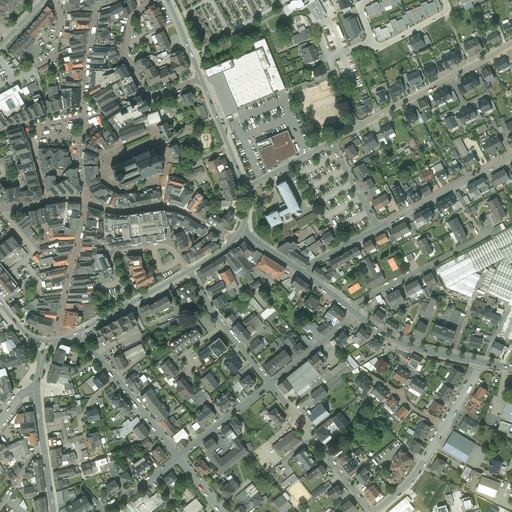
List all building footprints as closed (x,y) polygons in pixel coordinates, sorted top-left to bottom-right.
[(0,0),(0,13),(2,15),(1,15),(1,16),(3,18),(4,18),(5,16),(5,15),(9,11),(11,11),(13,9),(14,9),(15,9),(15,8),(14,8),(17,5),(16,4),(19,0),(0,0)] [(133,0),(127,0),(126,1),(129,6),(131,12),(136,7),(133,0)] [(298,8),(302,5),(299,0),(293,0),(285,5),(289,13),(298,8)] [(314,2),(313,0),(311,0),(302,5),(298,8),(300,10),(307,6),(314,2)] [(313,0),(314,2),(307,6),(315,21),(326,15),(317,0),(313,0)] [(328,0),(326,0),(323,2),(327,10),(333,7),(328,0)] [(426,16),(431,14),(431,13),(438,11),(434,2),(428,4),(427,1),(421,4),(426,16)] [(377,2),(372,4),(372,5),(366,8),(369,17),(376,14),(377,17),(382,15),(377,2)] [(110,6),(102,9),(101,12),(100,12),(99,12),(98,18),(99,18),(109,16),(112,15),(117,13),(120,11),(122,10),(123,10),(123,9),(120,3),(117,4),(110,7),(110,6)] [(154,4),(148,7),(148,8),(137,18),(140,24),(143,22),(161,14),(158,7),(156,8),(154,4)] [(43,13),(42,13),(40,15),(33,23),(32,24),(26,31),(34,38),(48,22),(50,24),(54,20),(51,11),(51,10),(51,9),(47,6),(43,10),(44,11),(43,13)] [(129,6),(123,9),(123,10),(122,10),(124,18),(125,18),(131,12),(129,6)] [(410,25),(416,23),(416,22),(422,19),(419,10),(412,13),(411,10),(405,12),(410,25)] [(80,12),(71,15),(72,16),(73,20),(73,21),(74,21),(76,21),(80,21),(80,16),(81,15),(80,12)] [(161,14),(143,22),(148,31),(153,28),(154,29),(156,28),(166,23),(161,14)] [(109,16),(99,19),(98,18),(97,25),(107,24),(110,23),(110,22),(109,21),(115,19),(114,15),(109,16)] [(351,16),(343,19),(351,40),(360,37),(359,34),(363,33),(357,17),(352,18),(351,16)] [(394,34),(400,32),(399,30),(406,28),(403,19),(396,22),(395,19),(389,21),(394,34)] [(379,42),(384,40),(384,39),(391,36),(387,27),(381,30),(380,27),(374,29),(379,42)] [(305,30),(301,32),(301,33),(304,40),(311,37),(308,29),(305,30)] [(88,30),(73,32),(73,34),(70,34),(69,34),(68,39),(69,39),(78,37),(87,36),(88,30)] [(107,31),(95,32),(93,44),(101,45),(108,45),(108,44),(109,43),(109,30),(107,31)] [(496,31),(492,34),(490,30),(486,33),(488,36),(493,44),(501,39),(496,31)] [(26,31),(23,34),(21,37),(18,40),(19,40),(17,42),(22,51),(24,49),(25,50),(26,50),(27,50),(28,48),(28,47),(31,44),(35,39),(34,38),(26,31)] [(163,31),(155,35),(158,42),(166,38),(163,31)] [(479,31),(474,33),(476,37),(479,42),(482,40),(479,31)] [(299,34),(292,36),(295,44),(304,40),(301,33),(299,34)] [(409,39),(415,51),(425,45),(421,37),(419,33),(409,39)] [(430,43),(426,35),(421,37),(425,45),(430,43)] [(87,36),(78,37),(79,40),(69,42),(70,48),(71,48),(86,44),(87,36)] [(464,44),(467,49),(471,56),(483,49),(479,42),(476,37),(464,44)] [(166,38),(158,42),(161,50),(170,46),(166,38)] [(237,106),(285,88),(265,38),(254,42),(257,50),(203,70),(223,118),(239,111),(237,106)] [(17,42),(17,41),(16,42),(9,50),(8,50),(16,58),(16,57),(22,51),(17,42)] [(86,44),(71,48),(71,50),(72,53),(79,51),(85,50),(86,44)] [(308,47),(302,49),(301,49),(304,56),(317,51),(316,49),(314,49),(312,45),(308,47)] [(108,48),(102,47),(93,46),(91,54),(108,55),(116,53),(115,47),(108,48)] [(162,57),(160,53),(153,57),(151,54),(134,62),(136,67),(137,67),(140,71),(142,70),(149,86),(166,79),(168,83),(177,78),(177,76),(176,74),(180,72),(180,73),(182,72),(185,71),(185,70),(189,68),(184,57),(182,52),(180,53),(178,50),(170,53),(162,57)] [(451,53),(445,55),(444,55),(443,56),(442,57),(442,59),(443,59),(446,67),(447,68),(448,68),(450,67),(450,66),(459,63),(458,62),(461,61),(457,52),(456,50),(456,51),(451,53)] [(317,51),(304,56),(307,63),(308,62),(317,59),(316,54),(318,54),(317,51)] [(108,55),(107,55),(109,61),(111,60),(117,58),(119,58),(117,52),(116,53),(108,55)] [(84,53),(69,56),(70,62),(83,59),(84,53)] [(103,55),(91,55),(90,63),(102,63),(103,59),(103,55)] [(505,58),(499,61),(499,60),(494,63),(499,71),(509,66),(505,58)] [(66,63),(62,64),(64,71),(72,70),(71,67),(83,66),(83,59),(66,63)] [(436,64),(438,67),(440,72),(445,70),(444,68),(446,67),(444,62),(442,63),(442,62),(436,64)] [(432,63),(428,65),(428,67),(424,68),(428,78),(432,76),(436,75),(435,71),(435,70),(435,68),(433,63),(432,63)] [(311,68),(314,76),(325,72),(321,64),(311,68)] [(489,68),(482,71),(486,81),(487,82),(489,81),(490,81),(491,79),(494,77),(489,68)] [(118,73),(116,74),(119,78),(120,81),(117,83),(118,86),(121,84),(130,78),(124,69),(123,70),(118,73)] [(82,70),(72,70),(64,71),(62,72),(62,75),(70,76),(70,77),(73,77),(73,80),(81,80),(82,70)] [(418,71),(412,73),(417,85),(420,83),(423,81),(421,77),(418,70),(418,71)] [(407,75),(406,75),(409,82),(411,86),(414,85),(414,86),(417,85),(412,73),(407,75)] [(474,73),(469,76),(469,75),(467,76),(473,87),(479,84),(476,78),(474,73)] [(99,74),(89,74),(88,82),(99,82),(99,78),(106,77),(105,74),(103,74),(102,74),(99,74)] [(116,74),(109,79),(110,83),(119,78),(116,74)] [(473,87),(467,76),(466,77),(466,78),(461,80),(463,85),(466,91),(473,87)] [(481,76),(476,78),(479,84),(480,86),(485,84),(484,82),(481,76)] [(128,96),(137,92),(130,78),(121,84),(128,96)] [(400,80),(399,80),(396,81),(396,82),(397,85),(395,86),(391,87),(391,89),(394,97),(396,96),(399,95),(399,94),(399,93),(400,93),(405,91),(402,82),(400,80)] [(36,81),(27,86),(29,92),(38,87),(36,81)] [(492,88),(489,81),(487,82),(486,81),(484,82),(485,84),(488,90),(492,88)] [(328,82),(308,90),(307,89),(295,94),(302,111),(314,106),(313,103),(334,94),(329,82),(328,82)] [(385,82),(379,85),(381,90),(384,89),(385,91),(388,90),(385,82)] [(99,83),(88,89),(90,95),(94,93),(101,88),(100,86),(99,83)] [(103,90),(92,96),(96,101),(110,91),(111,92),(117,87),(118,86),(117,83),(115,83),(112,86),(111,85),(103,90)] [(34,102),(29,104),(27,106),(27,108),(19,94),(26,90),(24,87),(20,89),(17,84),(15,86),(14,86),(0,94),(0,110),(0,111),(0,126),(1,128),(7,125),(7,126),(13,122),(14,124),(20,121),(21,122),(26,119),(27,120),(33,117),(33,118),(39,115),(34,102)] [(463,85),(457,87),(462,95),(467,93),(466,91),(463,85)] [(52,86),(48,86),(49,95),(49,99),(45,100),(48,112),(54,110),(53,97),(52,86)] [(61,96),(58,96),(57,86),(56,86),(52,86),(53,97),(54,110),(63,109),(61,96)] [(111,92),(96,102),(100,107),(113,100),(115,98),(113,95),(117,92),(119,90),(117,87),(111,92)] [(80,88),(69,88),(69,92),(70,99),(71,107),(79,107),(80,88)] [(447,88),(444,90),(444,89),(443,90),(442,90),(440,91),(445,101),(449,99),(452,98),(449,93),(447,88)] [(381,90),(376,92),(377,96),(376,96),(378,100),(379,100),(380,103),(389,100),(388,98),(387,95),(385,91),(384,89),(381,90)] [(190,91),(180,95),(184,104),(194,101),(193,98),(194,97),(195,96),(193,91),(190,92),(190,91)] [(440,91),(438,92),(436,93),(436,94),(433,95),(435,100),(438,105),(445,101),(440,91)] [(69,94),(66,95),(65,92),(61,92),(64,109),(71,107),(70,99),(69,94)] [(45,107),(40,95),(32,98),(34,102),(39,115),(44,113),(44,112),(46,111),(45,107)] [(487,98),(478,102),(482,111),(485,110),(486,111),(492,108),(489,101),(487,98)] [(363,100),(362,101),(364,103),(358,106),(358,107),(358,109),(360,112),(359,114),(360,116),(361,117),(363,116),(364,114),(370,112),(368,107),(370,106),(367,99),(363,100)] [(426,99),(418,102),(424,113),(432,109),(429,104),(426,99)] [(438,105),(435,100),(431,102),(434,108),(435,110),(439,108),(438,105)] [(115,102),(101,110),(106,116),(119,108),(115,102)] [(203,105),(197,107),(202,119),(207,117),(203,105)] [(412,106),(403,111),(408,120),(417,115),(412,106)] [(472,106),(469,107),(468,107),(467,108),(466,108),(465,109),(470,119),(477,116),(475,111),(472,106)] [(470,119),(465,109),(463,110),(461,111),(458,113),(460,118),(463,123),(470,119)] [(158,110),(152,112),(152,113),(146,115),(147,119),(149,125),(150,126),(161,122),(161,121),(158,110)] [(452,115),(444,119),(448,126),(448,127),(448,128),(452,129),(452,128),(457,126),(457,125),(453,117),(452,115)] [(142,121),(135,123),(136,126),(142,124),(144,127),(149,126),(149,125),(147,119),(142,121)] [(166,122),(157,126),(159,131),(160,135),(161,134),(163,139),(166,138),(169,137),(172,135),(170,129),(172,128),(171,124),(168,125),(166,122)] [(136,126),(118,133),(121,140),(126,138),(127,139),(129,139),(128,137),(136,134),(137,136),(139,135),(138,134),(145,131),(144,127),(142,124),(136,126)] [(390,124),(381,129),(382,132),(385,137),(394,132),(390,124)] [(485,124),(477,128),(480,133),(488,129),(485,124)] [(114,133),(113,133),(108,126),(99,131),(105,141),(107,146),(111,144),(118,140),(114,133)] [(22,127),(7,132),(9,140),(10,143),(15,142),(26,138),(22,127)] [(105,141),(99,131),(95,134),(91,138),(99,145),(101,143),(102,145),(104,148),(107,146),(105,141)] [(267,169),(295,154),(286,131),(256,143),(267,169)] [(372,134),(363,139),(368,148),(377,143),(372,134)] [(497,135),(482,143),(484,147),(483,147),(486,152),(488,151),(489,154),(494,152),(497,151),(497,150),(502,148),(500,145),(502,144),(499,139),(497,135)] [(385,137),(379,140),(380,142),(383,141),(385,145),(388,143),(385,137)] [(469,155),(460,137),(454,140),(464,158),(469,155)] [(26,138),(15,142),(16,145),(12,146),(13,153),(10,154),(10,156),(14,155),(19,153),(30,151),(28,141),(26,138)] [(91,138),(86,146),(99,153),(103,148),(103,147),(102,147),(101,147),(102,145),(101,143),(99,145),(91,138)] [(359,138),(352,141),(355,147),(361,144),(359,138)] [(178,147),(176,144),(169,148),(174,157),(186,151),(182,145),(178,147)] [(352,145),(344,149),(349,159),(358,154),(352,145)] [(147,150),(134,156),(133,155),(132,155),(132,156),(132,158),(128,159),(128,158),(127,159),(127,160),(123,161),(123,160),(122,161),(122,162),(118,164),(118,162),(117,163),(117,164),(112,166),(111,165),(110,166),(120,188),(121,187),(120,186),(126,184),(126,185),(127,184),(127,183),(131,182),(131,183),(132,182),(132,181),(136,179),(136,181),(137,180),(137,179),(141,177),(141,179),(142,178),(142,179),(143,179),(142,177),(146,176),(147,177),(148,176),(147,175),(152,173),(152,175),(153,174),(153,173),(157,171),(157,173),(158,172),(158,173),(160,174),(162,173),(163,171),(163,170),(163,168),(162,168),(161,164),(162,163),(161,162),(162,159),(163,159),(163,158),(162,158),(161,156),(162,154),(161,153),(160,155),(157,153),(157,152),(155,152),(154,149),(154,148),(154,147),(153,148),(149,150),(148,148),(147,149),(147,150)] [(50,148),(39,148),(38,148),(39,158),(41,159),(41,165),(43,165),(43,169),(42,170),(42,172),(43,173),(45,173),(47,172),(48,172),(49,172),(50,148)] [(59,149),(50,148),(49,172),(50,171),(52,170),(54,170),(56,168),(58,168),(59,149)] [(66,149),(59,149),(58,168),(62,169),(65,166),(65,165),(69,165),(71,164),(71,161),(70,160),(70,157),(69,156),(68,156),(68,151),(66,151),(66,149)] [(31,151),(19,154),(21,162),(19,162),(17,162),(17,164),(22,163),(22,164),(33,161),(31,151)] [(97,155),(84,152),(83,160),(97,161),(99,155),(98,154),(97,155)] [(464,158),(463,159),(467,167),(477,161),(473,153),(469,155),(464,158)] [(10,156),(3,158),(4,161),(5,164),(6,164),(6,166),(7,166),(7,168),(11,167),(11,165),(13,165),(10,156)] [(224,158),(218,161),(217,158),(208,162),(213,174),(217,172),(228,168),(224,158)] [(22,164),(17,165),(19,174),(35,169),(33,161),(22,164)] [(358,166),(354,168),(359,177),(368,172),(363,164),(363,163),(358,166)] [(454,165),(450,167),(453,173),(454,174),(461,170),(458,163),(454,165)] [(97,165),(83,166),(85,177),(98,175),(97,165)] [(441,165),(434,168),(437,173),(435,174),(440,182),(448,177),(444,169),(441,165)] [(75,168),(69,168),(65,171),(65,175),(65,176),(67,178),(69,179),(72,179),(72,177),(77,177),(77,171),(78,170),(78,169),(77,167),(75,167),(75,168)] [(228,168),(217,172),(220,179),(219,180),(222,187),(234,182),(232,176),(233,175),(230,167),(228,168)] [(35,169),(19,174),(17,174),(21,185),(11,188),(13,201),(22,200),(26,200),(26,201),(43,198),(39,184),(35,169)] [(504,169),(498,173),(503,182),(509,178),(506,172),(504,169)] [(430,170),(423,174),(426,181),(434,176),(433,175),(430,170)] [(503,182),(498,173),(491,176),(494,181),(496,185),(497,185),(503,182)] [(54,175),(48,175),(45,177),(45,182),(46,182),(46,186),(46,187),(47,187),(47,190),(52,196),(57,192),(58,192),(53,187),(57,183),(57,181),(55,181),(55,177),(54,175)] [(85,177),(88,186),(99,181),(98,175),(85,177)] [(172,176),(171,176),(168,176),(167,183),(182,187),(186,181),(180,178),(175,177),(172,176)] [(77,177),(72,177),(72,179),(69,179),(67,178),(64,180),(73,189),(72,189),(74,191),(75,193),(79,189),(79,185),(78,184),(78,177),(77,177)] [(370,178),(362,183),(367,191),(374,187),(370,178)] [(489,189),(483,178),(475,182),(480,191),(481,193),(489,189)] [(276,210),(265,216),(271,227),(281,222),(283,221),(280,216),(288,211),(289,211),(291,213),(294,211),(296,214),(298,213),(296,210),(300,208),(299,206),(301,205),(299,201),(297,202),(285,180),(285,179),(276,184),(288,207),(278,212),(276,210)] [(61,181),(57,181),(57,183),(53,187),(58,192),(57,192),(60,196),(65,191),(69,195),(74,191),(72,189),(73,189),(64,180),(63,180),(61,181)] [(234,182),(222,187),(223,189),(221,190),(225,199),(226,200),(231,200),(236,199),(236,198),(235,195),(238,194),(235,189),(236,187),(236,186),(234,182)] [(475,182),(467,186),(471,193),(473,191),(475,194),(480,191),(475,182)] [(11,187),(5,189),(1,183),(0,184),(0,200),(1,201),(1,202),(6,201),(12,200),(12,201),(13,201),(11,188),(11,187)] [(182,187),(167,183),(165,194),(171,196),(172,193),(174,189),(180,191),(182,187)] [(107,188),(101,184),(89,189),(94,199),(103,195),(107,193),(109,195),(112,191),(107,188)] [(428,185),(421,189),(425,196),(432,192),(431,190),(429,185),(428,185)] [(392,189),(400,203),(406,200),(402,192),(399,186),(392,189)] [(193,192),(183,187),(178,195),(173,204),(176,205),(181,207),(181,206),(184,208),(187,202),(189,199),(190,197),(193,192)] [(155,188),(150,189),(151,203),(158,201),(159,201),(160,201),(160,200),(160,199),(159,191),(156,192),(155,188)] [(143,193),(140,194),(141,195),(136,196),(135,196),(137,206),(151,203),(150,189),(143,191),(143,193)] [(107,193),(103,195),(104,196),(104,197),(102,196),(101,197),(100,196),(94,199),(96,200),(107,205),(113,192),(112,191),(109,195),(107,193)] [(467,204),(459,191),(455,193),(460,200),(463,206),(467,204)] [(118,194),(113,192),(107,205),(113,207),(117,207),(117,200),(116,199),(118,194)] [(192,199),(192,200),(187,208),(193,211),(204,200),(202,197),(203,196),(197,192),(193,198),(192,199)] [(416,193),(411,196),(414,202),(422,198),(418,192),(416,193)] [(178,195),(172,193),(171,196),(172,196),(168,202),(173,204),(178,195)] [(386,194),(379,198),(384,206),(390,202),(386,194)] [(451,195),(442,200),(446,207),(450,213),(454,211),(450,205),(455,203),(451,195)] [(497,197),(488,202),(492,211),(501,206),(497,197)] [(379,198),(372,201),(377,209),(384,206),(379,198)] [(204,200),(193,211),(199,216),(211,205),(206,199),(204,200)] [(442,200),(436,203),(440,211),(446,207),(442,200)] [(454,211),(463,206),(460,200),(455,203),(450,205),(454,211)] [(64,212),(59,213),(60,220),(61,226),(65,226),(67,226),(67,221),(67,218),(68,217),(68,212),(67,209),(67,202),(64,202),(64,212)] [(57,203),(46,205),(46,206),(47,210),(48,209),(49,214),(49,216),(50,216),(59,215),(58,213),(57,203)] [(46,206),(38,208),(38,209),(36,210),(39,223),(48,222),(48,221),(48,217),(49,216),(49,214),(48,209),(47,210),(46,206)] [(506,215),(501,206),(492,211),(497,220),(506,215)] [(102,211),(88,207),(86,217),(95,220),(96,216),(101,218),(102,211)] [(429,207),(421,211),(427,221),(430,220),(429,217),(434,214),(429,207)] [(36,210),(28,211),(28,212),(26,213),(24,212),(18,217),(19,219),(18,219),(18,221),(20,223),(19,224),(21,227),(26,223),(27,225),(29,227),(31,225),(39,223),(36,210)] [(147,213),(141,213),(142,215),(139,215),(139,214),(133,215),(133,214),(128,215),(128,216),(127,216),(130,243),(132,243),(132,244),(137,243),(137,242),(142,241),(142,242),(146,242),(146,241),(150,240),(150,241),(156,240),(156,239),(164,238),(162,227),(165,226),(169,226),(168,224),(165,212),(164,212),(164,211),(163,211),(160,212),(160,211),(147,213)] [(176,212),(172,212),(164,211),(164,212),(165,212),(168,224),(171,223),(174,224),(174,225),(179,227),(180,225),(181,223),(185,216),(177,213),(176,213),(176,212)] [(288,211),(280,216),(283,221),(281,222),(282,224),(278,226),(284,237),(290,234),(287,230),(297,225),(295,222),(294,218),(292,219),(288,211)] [(427,221),(421,211),(414,215),(416,220),(418,223),(422,220),(424,224),(427,222),(427,221)] [(315,212),(304,217),(308,223),(318,218),(316,214),(315,212)] [(112,215),(104,213),(105,225),(106,225),(106,230),(105,230),(105,233),(108,248),(118,247),(131,244),(130,243),(127,216),(127,215),(118,215),(112,215)] [(216,216),(212,213),(207,220),(217,226),(220,222),(221,219),(219,217),(220,215),(217,214),(216,216)] [(232,216),(227,213),(226,215),(224,213),(221,219),(220,222),(224,224),(224,223),(229,225),(232,220),(231,219),(232,216)] [(191,220),(186,216),(185,216),(181,223),(180,225),(181,224),(187,227),(191,220)] [(435,217),(430,220),(427,221),(427,222),(429,224),(440,219),(438,216),(435,217)] [(71,217),(70,217),(70,227),(67,227),(67,226),(65,226),(65,233),(76,233),(77,227),(79,217),(71,217)] [(95,220),(86,217),(86,218),(86,219),(85,225),(85,226),(96,229),(96,226),(96,221),(95,220)] [(304,217),(295,222),(297,225),(299,229),(308,224),(308,223),(304,217)] [(462,227),(457,217),(448,222),(451,228),(453,232),(462,227)] [(60,220),(48,221),(48,222),(49,228),(51,228),(54,227),(61,226),(60,220)] [(199,225),(191,220),(187,227),(187,228),(187,229),(194,233),(195,231),(199,225)] [(406,222),(398,226),(403,234),(410,230),(406,222)] [(204,227),(199,224),(195,231),(199,235),(201,233),(203,231),(202,231),(204,227)] [(403,234),(398,226),(391,230),(393,234),(396,238),(403,234)] [(511,226),(493,237),(494,238),(500,249),(511,242),(511,226)] [(462,227),(453,232),(455,235),(452,237),(455,243),(458,241),(467,237),(462,227)] [(329,231),(326,233),(323,228),(319,230),(322,237),(323,238),(322,239),(322,240),(323,239),(325,243),(333,238),(329,231)] [(183,231),(174,235),(175,237),(174,237),(173,238),(177,247),(178,247),(179,246),(180,248),(180,249),(188,245),(187,241),(186,241),(185,237),(185,236),(183,232),(183,231)] [(218,237),(211,231),(207,236),(212,240),(214,242),(218,237)] [(385,233),(377,237),(381,244),(389,239),(385,233)] [(425,237),(417,241),(421,248),(429,244),(427,241),(431,239),(428,234),(425,236),(425,237)] [(11,235),(0,244),(0,261),(1,261),(2,262),(16,251),(17,251),(21,247),(22,247),(11,235)] [(312,236),(306,240),(310,245),(316,241),(313,237),(312,236)] [(494,238),(437,268),(447,288),(471,297),(478,280),(479,280),(480,276),(481,277),(481,275),(476,273),(475,273),(504,258),(500,249),(494,238)] [(310,245),(307,247),(310,250),(311,252),(317,248),(322,245),(318,239),(316,241),(310,245)] [(371,239),(363,244),(367,252),(375,247),(373,243),(371,239)] [(202,240),(197,244),(199,249),(206,244),(202,240)] [(214,242),(212,240),(208,243),(206,244),(211,250),(218,246),(214,242)] [(289,240),(278,246),(277,249),(287,256),(291,249),(293,250),(297,244),(292,241),(291,242),(289,240)] [(58,242),(47,245),(48,250),(52,249),(59,246),(73,245),(74,241),(58,242)] [(244,241),(236,247),(241,252),(246,258),(250,255),(254,252),(244,241)] [(504,258),(476,273),(481,275),(481,277),(484,278),(481,285),(511,299),(510,302),(511,303),(511,265),(509,264),(511,262),(511,242),(500,249),(504,258)] [(206,244),(199,249),(202,256),(211,250),(206,244)] [(429,244),(421,248),(425,256),(433,252),(429,244)] [(43,252),(39,256),(41,259),(42,259),(52,257),(71,253),(73,245),(59,246),(52,249),(48,250),(44,252),(43,252)] [(322,245),(317,248),(320,254),(325,251),(322,245)] [(199,258),(196,251),(193,246),(191,248),(192,251),(194,252),(192,253),(194,257),(196,260),(199,258)] [(357,246),(348,251),(352,258),(361,253),(359,251),(357,246)] [(25,252),(21,247),(17,251),(21,256),(25,252)] [(236,247),(234,249),(233,248),(229,251),(233,257),(237,254),(238,254),(241,252),(236,247)] [(299,253),(298,254),(294,260),(302,266),(309,261),(304,258),(308,254),(307,253),(310,250),(307,247),(299,253)] [(91,253),(85,252),(85,249),(80,250),(79,259),(91,259),(91,253)] [(293,250),(291,249),(287,256),(294,260),(298,254),(293,250)] [(191,251),(182,256),(185,261),(188,260),(194,257),(192,253),(191,251)] [(229,251),(223,255),(226,259),(234,270),(240,266),(237,262),(233,257),(229,251)] [(258,251),(256,251),(255,251),(254,252),(250,255),(251,257),(252,259),(253,262),(257,264),(263,255),(259,252),(258,251)] [(348,251),(341,255),(344,262),(352,258),(348,251)] [(241,252),(238,254),(237,254),(233,257),(237,262),(240,266),(242,269),(246,273),(250,269),(247,265),(250,262),(249,261),(246,258),(241,252)] [(42,259),(41,259),(41,262),(42,264),(47,262),(47,263),(49,263),(53,262),(53,265),(69,264),(71,253),(52,257),(42,259)] [(101,269),(101,271),(107,271),(112,271),(112,270),(111,268),(105,255),(96,259),(101,269)] [(141,256),(137,256),(136,256),(133,256),(132,255),(127,256),(127,257),(127,260),(129,260),(130,266),(128,266),(129,269),(129,270),(132,269),(133,276),(131,276),(131,277),(133,280),(134,279),(136,282),(136,283),(134,284),(134,285),(135,287),(138,286),(140,289),(153,281),(154,280),(151,271),(145,274),(144,271),(145,271),(142,266),(141,262),(141,256)] [(223,255),(213,262),(217,270),(224,265),(222,262),(226,259),(223,255)] [(286,269),(263,255),(257,264),(256,266),(278,280),(286,269)] [(341,255),(329,261),(332,267),(333,269),(339,266),(339,265),(344,262),(341,255)] [(377,273),(368,257),(367,257),(364,259),(361,261),(367,273),(369,273),(371,276),(363,280),(368,288),(385,279),(380,271),(377,273)] [(93,270),(101,269),(96,259),(91,259),(92,262),(93,267),(93,270)] [(19,286),(0,262),(0,286),(7,295),(15,288),(18,291),(21,289),(18,286),(19,286)] [(89,262),(77,262),(74,274),(93,273),(93,272),(98,272),(101,271),(101,269),(93,270),(93,267),(92,262),(89,262)] [(213,262),(196,273),(201,282),(211,277),(212,278),(213,277),(219,274),(217,270),(213,262)] [(332,267),(326,270),(324,266),(319,269),(324,272),(325,271),(326,274),(330,272),(332,276),(336,274),(333,269),(332,267)] [(65,267),(38,274),(39,277),(40,280),(44,279),(65,274),(67,268),(66,268),(65,267)] [(319,269),(315,267),(311,272),(320,278),(322,274),(324,272),(319,269)] [(219,274),(222,280),(225,285),(234,280),(229,269),(219,274)] [(101,271),(98,272),(98,276),(99,279),(109,277),(109,276),(107,271),(101,271)] [(253,280),(248,272),(244,275),(248,282),(253,280)] [(330,272),(326,274),(324,275),(322,274),(320,278),(324,281),(327,283),(332,276),(330,272)] [(432,272),(423,277),(428,286),(429,287),(438,283),(432,272)] [(65,274),(44,279),(41,280),(43,290),(62,287),(65,274)] [(219,274),(213,277),(217,283),(222,280),(219,274)] [(249,285),(245,278),(243,275),(240,276),(240,277),(242,280),(240,281),(248,295),(254,293),(252,290),(250,285),(249,285)] [(305,282),(296,276),(291,284),(295,287),(293,290),(297,292),(305,282)] [(479,280),(476,286),(480,288),(481,285),(484,278),(481,277),(480,276),(479,280)] [(94,280),(72,282),(70,288),(71,288),(86,287),(92,286),(95,285),(94,280)] [(217,283),(205,289),(210,297),(226,287),(224,285),(225,285),(222,280),(217,283)] [(225,285),(224,285),(226,287),(228,291),(233,289),(238,286),(234,280),(225,285)] [(250,285),(252,290),(261,285),(258,280),(255,282),(250,285)] [(418,280),(411,283),(415,292),(422,288),(418,280)] [(297,292),(295,296),(298,298),(303,291),(304,292),(309,286),(305,282),(297,292)] [(411,283),(405,287),(409,295),(415,292),(411,283)] [(188,288),(185,284),(177,290),(179,294),(181,297),(180,298),(183,302),(184,301),(186,300),(188,303),(192,300),(190,297),(193,296),(190,292),(191,291),(191,290),(190,289),(190,288),(189,288),(188,288)] [(511,299),(481,285),(480,288),(480,289),(510,302),(511,299)] [(287,292),(281,286),(277,290),(283,297),(287,292)] [(43,290),(42,291),(42,295),(59,294),(61,294),(62,287),(43,290)] [(233,289),(228,291),(230,297),(236,294),(233,289)] [(399,289),(386,296),(392,307),(405,300),(399,289)] [(293,290),(290,295),(287,297),(291,301),(291,300),(295,296),(297,292),(293,290)] [(94,293),(87,294),(88,297),(89,303),(97,303),(94,293)] [(305,301),(303,303),(303,304),(308,307),(308,306),(313,309),(319,301),(310,294),(305,301)] [(166,295),(162,298),(158,300),(153,302),(154,302),(149,305),(148,303),(143,306),(143,305),(139,307),(144,317),(150,313),(152,312),(153,314),(157,312),(162,309),(163,309),(164,308),(165,308),(171,305),(166,295)] [(219,295),(211,300),(216,308),(225,304),(219,295)] [(264,311),(251,295),(247,299),(259,314),(264,311)] [(37,298),(31,302),(34,307),(39,303),(44,303),(44,302),(59,301),(60,296),(59,296),(44,298),(40,299),(39,298),(37,298)] [(495,300),(489,298),(486,304),(484,310),(491,312),(494,303),(496,304),(496,302),(495,302),(495,300)] [(302,299),(296,306),(300,309),(303,304),(303,303),(305,301),(302,299)] [(486,304),(475,300),(473,306),(484,310),(486,304)] [(34,307),(31,302),(29,303),(25,306),(23,307),(25,311),(31,310),(33,313),(32,313),(32,314),(36,310),(37,310),(36,307),(34,307)] [(44,303),(39,303),(34,307),(36,307),(43,307),(43,308),(45,308),(45,311),(57,312),(59,302),(44,303)] [(429,304),(423,302),(420,310),(426,312),(429,304)] [(16,303),(9,307),(14,313),(20,309),(16,303)] [(73,303),(66,303),(65,310),(72,312),(73,303)] [(236,309),(224,318),(229,324),(242,313),(245,311),(242,307),(240,304),(236,308),(236,309)] [(341,311),(333,304),(324,316),(325,317),(331,322),(333,319),(335,317),(336,317),(341,311)] [(511,338),(511,305),(497,339),(509,345),(511,338)] [(381,306),(373,317),(380,322),(386,319),(391,317),(390,314),(389,313),(388,312),(386,310),(381,306)] [(484,310),(473,306),(470,314),(481,318),(482,316),(484,310)] [(453,310),(448,307),(443,319),(449,321),(453,310)] [(267,309),(260,314),(264,320),(271,314),(267,309)] [(37,310),(36,310),(32,314),(32,313),(26,320),(30,323),(36,326),(38,320),(39,316),(38,315),(40,311),(37,310)] [(65,310),(62,325),(74,327),(75,323),(76,324),(77,322),(75,321),(76,315),(77,313),(72,312),(65,310)] [(494,311),(493,313),(491,312),(484,310),(482,316),(491,320),(490,321),(497,324),(501,314),(494,311)] [(341,311),(336,317),(335,317),(333,319),(338,323),(340,321),(345,314),(341,311)] [(121,316),(112,321),(112,322),(95,331),(98,336),(97,336),(99,340),(97,341),(99,345),(102,343),(101,342),(136,324),(137,323),(131,312),(122,317),(121,316)] [(207,312),(201,315),(208,323),(212,320),(207,312)] [(254,313),(248,318),(251,323),(253,321),(257,318),(258,317),(254,313)] [(459,315),(456,324),(462,326),(465,317),(459,315)] [(44,317),(41,316),(39,316),(38,320),(36,326),(35,327),(50,331),(53,319),(44,317)] [(183,316),(158,327),(160,333),(186,322),(183,316)] [(411,324),(408,323),(410,318),(406,317),(405,322),(404,322),(403,325),(401,330),(408,333),(411,324)] [(195,318),(189,320),(194,326),(198,322),(195,318)] [(262,323),(257,318),(253,321),(258,327),(262,323)] [(319,327),(316,329),(323,335),(333,327),(329,324),(323,319),(322,318),(320,320),(324,323),(319,327)] [(338,323),(333,319),(331,322),(329,324),(333,327),(338,323)] [(398,325),(388,319),(387,320),(384,325),(388,328),(396,332),(398,329),(401,324),(399,323),(398,325)] [(238,321),(231,327),(237,334),(247,326),(243,321),(240,324),(238,321)] [(311,325),(307,322),(304,325),(313,333),(316,329),(319,327),(314,322),(311,325)] [(422,322),(420,322),(419,322),(414,335),(415,337),(416,337),(418,337),(422,339),(427,325),(423,324),(422,322)] [(206,332),(199,323),(194,327),(195,327),(202,336),(206,332)] [(444,327),(435,323),(430,337),(451,344),(456,331),(448,328),(447,328),(444,327)] [(125,348),(144,340),(141,334),(136,324),(101,342),(102,343),(106,352),(108,351),(110,355),(125,348)] [(247,326),(237,334),(243,342),(250,336),(249,334),(251,332),(247,326)] [(268,326),(264,329),(268,334),(272,330),(268,326)] [(187,334),(192,341),(193,343),(196,340),(195,339),(197,338),(198,339),(202,336),(195,327),(187,334)] [(362,328),(356,334),(359,336),(357,338),(355,336),(350,342),(352,343),(354,341),(357,343),(366,331),(362,328)] [(316,329),(313,333),(312,334),(318,339),(323,335),(316,329)] [(340,335),(344,340),(350,336),(346,331),(340,335)] [(366,331),(357,343),(360,346),(364,340),(366,341),(371,335),(366,331)] [(186,332),(169,345),(175,354),(180,350),(179,349),(181,347),(182,348),(185,346),(184,345),(187,343),(188,344),(192,341),(187,334),(186,332)] [(291,332),(283,338),(286,342),(287,341),(292,348),(296,345),(291,338),(294,335),(292,333),(293,333),(292,332),(291,332)] [(13,333),(4,336),(0,336),(0,337),(3,348),(0,348),(0,352),(2,359),(0,359),(0,368),(5,367),(21,363),(21,365),(25,364),(24,362),(28,361),(23,345),(22,345),(13,333)] [(304,335),(300,339),(305,346),(310,342),(304,335)] [(482,339),(471,337),(469,345),(480,348),(482,339)] [(209,346),(198,354),(202,359),(213,350),(217,356),(227,348),(219,338),(209,345),(209,346)] [(258,338),(252,342),(252,343),(250,345),(255,352),(264,345),(258,338)] [(383,344),(376,339),(371,346),(370,347),(372,348),(372,347),(378,351),(383,344)] [(274,341),(269,345),(273,350),(278,346),(274,341)] [(491,351),(500,355),(502,350),(504,346),(495,342),(491,351)] [(305,350),(300,343),(298,344),(297,344),(296,345),(292,348),(298,355),(305,350)] [(332,343),(328,346),(336,356),(340,352),(332,343)] [(61,345),(60,345),(59,349),(57,348),(53,361),(62,363),(63,359),(65,360),(67,355),(65,355),(66,351),(68,352),(70,347),(62,344),(61,344),(61,345)] [(141,344),(122,353),(126,361),(128,359),(145,351),(141,344)] [(284,350),(264,365),(271,374),(291,358),(284,350)] [(326,359),(320,350),(316,353),(323,362),(326,359)] [(231,351),(224,356),(227,360),(228,360),(228,361),(234,357),(235,357),(236,356),(231,351)] [(122,353),(113,358),(119,369),(128,365),(129,364),(130,363),(128,359),(126,361),(122,353)] [(316,353),(308,360),(315,369),(315,368),(319,365),(323,362),(316,353)] [(422,359),(413,354),(408,364),(416,370),(416,369),(418,370),(420,365),(419,365),(422,359)] [(349,355),(344,358),(354,369),(358,367),(359,366),(349,355)] [(228,361),(225,364),(228,368),(230,368),(230,370),(232,372),(236,369),(238,369),(239,368),(239,367),(241,365),(235,357),(234,357),(228,361)] [(388,363),(382,358),(380,361),(379,360),(375,366),(372,364),(368,368),(372,371),(374,368),(376,370),(377,368),(382,372),(388,363)] [(164,364),(160,367),(164,372),(173,366),(168,360),(164,364)] [(308,360),(289,375),(297,384),(292,388),(295,392),(299,389),(303,386),(307,390),(321,379),(322,378),(323,378),(315,368),(315,369),(308,360)] [(62,363),(53,361),(50,370),(59,373),(60,374),(67,375),(67,373),(70,372),(74,369),(75,368),(62,363)] [(138,363),(133,368),(136,371),(142,367),(138,363)] [(338,374),(330,380),(319,365),(315,368),(323,378),(322,378),(332,391),(344,381),(341,377),(338,374)] [(164,372),(163,374),(168,380),(172,377),(178,372),(173,366),(164,372)] [(0,383),(1,383),(9,381),(5,367),(0,368),(0,383)] [(347,367),(338,374),(341,377),(351,372),(347,367)] [(405,371),(399,367),(396,373),(394,377),(399,380),(405,371)] [(463,373),(454,368),(450,373),(460,379),(463,373)] [(59,373),(50,370),(47,380),(46,382),(50,383),(51,381),(56,382),(59,373)] [(410,374),(405,371),(399,380),(405,383),(408,378),(410,374)] [(202,377),(200,379),(203,383),(212,376),(209,372),(202,377)] [(95,384),(99,389),(109,381),(103,373),(95,378),(92,381),(95,384)] [(132,375),(131,375),(125,379),(130,385),(136,380),(139,378),(135,373),(132,375)] [(460,379),(450,373),(447,379),(452,382),(457,384),(460,379)] [(242,379),(238,374),(233,377),(237,382),(239,381),(239,382),(242,379)] [(363,374),(355,382),(360,386),(367,378),(363,374)] [(242,379),(239,382),(239,381),(237,382),(234,385),(239,391),(244,387),(246,390),(254,383),(254,382),(255,381),(253,378),(251,379),(248,375),(242,379)] [(289,375),(277,385),(284,394),(284,393),(286,395),(290,392),(288,390),(292,387),(292,388),(297,384),(289,375)] [(92,381),(95,378),(93,376),(86,381),(91,387),(95,384),(92,381)] [(174,380),(172,381),(174,384),(176,382),(181,379),(179,376),(174,380)] [(212,376),(203,383),(207,388),(216,381),(212,376)] [(181,379),(176,382),(179,386),(176,388),(179,392),(188,384),(182,377),(181,379)] [(233,377),(228,381),(232,386),(234,385),(237,382),(233,377)] [(421,380),(416,377),(414,380),(410,387),(415,390),(421,380)] [(367,378),(360,386),(365,390),(365,391),(368,387),(372,382),(367,378)] [(140,385),(134,390),(137,393),(143,388),(141,387),(145,384),(146,386),(150,383),(147,379),(144,382),(140,385)] [(136,380),(130,385),(134,390),(140,385),(138,382),(136,380)] [(421,380),(415,390),(421,393),(426,385),(427,384),(421,380)] [(9,381),(1,383),(2,386),(0,386),(0,389),(1,392),(0,392),(0,396),(0,397),(0,398),(4,402),(12,392),(9,381)] [(216,381),(207,388),(210,392),(219,385),(216,381)] [(188,384),(179,392),(181,395),(185,393),(187,396),(192,393),(194,391),(188,384)] [(375,389),(372,392),(376,396),(384,388),(379,384),(375,389)] [(449,387),(444,384),(441,389),(450,395),(453,390),(449,387)] [(321,386),(310,395),(312,397),(313,398),(315,401),(319,398),(319,399),(327,393),(321,386)] [(368,387),(365,391),(365,390),(362,393),(364,396),(368,391),(370,389),(368,387)] [(480,387),(476,394),(475,394),(472,399),(472,400),(479,404),(483,398),(481,398),(486,390),(480,387)] [(150,388),(144,393),(144,394),(140,397),(143,401),(143,400),(145,403),(154,396),(155,395),(150,388)] [(384,388),(376,396),(381,401),(384,397),(389,393),(384,388)] [(450,395),(441,389),(437,395),(441,397),(447,401),(450,395)] [(200,390),(194,395),(191,398),(195,403),(204,395),(203,394),(200,390)] [(228,391),(214,402),(217,406),(219,409),(220,409),(222,412),(225,410),(232,404),(232,403),(235,401),(233,398),(230,395),(228,391)] [(114,397),(111,399),(117,407),(125,401),(119,393),(114,397)] [(192,393),(187,396),(185,398),(187,401),(191,398),(194,395),(192,393)] [(154,396),(145,403),(148,406),(147,407),(156,418),(157,417),(160,421),(165,417),(169,414),(164,408),(165,407),(162,403),(161,404),(154,396)] [(393,397),(391,399),(390,399),(388,401),(389,401),(386,404),(392,409),(396,405),(399,402),(393,397)] [(438,403),(434,400),(431,406),(440,411),(444,406),(438,403)] [(479,404),(472,400),(467,409),(471,412),(474,414),(474,413),(480,404),(479,404)] [(511,401),(509,401),(509,400),(507,400),(507,402),(501,418),(511,421),(511,401)] [(117,407),(120,411),(117,414),(120,418),(124,415),(132,409),(125,401),(117,407)] [(217,406),(214,402),(211,404),(217,412),(220,409),(219,409),(217,406)] [(321,403),(307,414),(315,425),(329,414),(321,403)] [(52,406),(44,407),(45,413),(53,412),(59,412),(59,409),(59,404),(55,404),(55,408),(52,409),(52,406)] [(32,405),(23,406),(17,413),(23,413),(25,413),(33,412),(32,405)] [(208,405),(195,415),(197,418),(203,425),(209,420),(210,419),(210,420),(216,415),(208,405)] [(403,406),(401,409),(399,407),(398,407),(395,411),(397,413),(396,415),(402,420),(406,415),(409,411),(403,406)] [(440,411),(431,406),(428,411),(437,417),(440,411)] [(275,408),(268,414),(273,420),(280,414),(275,408)] [(98,409),(86,411),(88,421),(100,419),(98,409)] [(265,409),(259,414),(262,417),(268,412),(265,409)] [(33,412),(25,413),(26,420),(24,420),(24,422),(34,420),(33,412)] [(45,413),(46,422),(54,421),(53,417),(53,412),(45,413)] [(339,412),(331,419),(334,423),(340,431),(349,424),(339,412)] [(23,413),(17,413),(14,424),(20,423),(20,422),(24,422),(24,420),(23,413)] [(285,420),(280,414),(273,420),(278,426),(285,420)] [(172,416),(167,420),(171,425),(176,421),(172,416)] [(130,422),(124,427),(122,428),(119,429),(122,439),(125,438),(125,436),(133,430),(141,423),(138,420),(139,419),(137,417),(136,418),(135,418),(130,422)] [(160,421),(159,422),(165,430),(166,430),(171,425),(167,420),(165,417),(160,421)] [(478,424),(466,417),(459,428),(466,432),(468,428),(474,431),(478,424)] [(203,425),(197,418),(195,420),(200,427),(203,425)] [(236,418),(230,423),(233,427),(238,434),(241,432),(237,428),(242,425),(239,422),(241,421),(238,418),(237,419),(236,418)] [(24,422),(20,422),(20,423),(21,434),(23,433),(26,433),(36,431),(34,420),(24,422)] [(328,420),(314,432),(324,444),(332,438),(324,428),(326,427),(329,425),(330,426),(332,424),(328,420)] [(171,425),(166,430),(170,435),(176,430),(174,428),(179,424),(178,423),(178,422),(178,423),(177,422),(177,421),(176,421),(171,425)] [(427,424),(422,421),(421,422),(418,427),(428,433),(431,427),(427,424)] [(511,425),(501,421),(498,429),(508,433),(511,425)] [(149,433),(142,423),(141,423),(133,430),(140,439),(140,440),(149,433),(149,432),(149,433)] [(231,429),(227,425),(221,430),(230,441),(233,439),(235,436),(236,437),(237,436),(231,429)] [(428,433),(418,427),(415,432),(422,437),(424,438),(428,433)] [(183,428),(171,437),(177,444),(183,439),(184,439),(187,437),(188,436),(183,428)] [(293,430),(272,447),(280,457),(301,440),(293,430)] [(36,431),(26,433),(27,436),(27,438),(29,438),(30,445),(38,443),(36,431)] [(454,431),(443,449),(465,462),(475,444),(454,431)] [(97,432),(89,434),(90,436),(86,437),(86,438),(87,443),(99,439),(98,435),(99,435),(98,432),(97,432)] [(236,437),(235,436),(233,439),(236,443),(232,446),(234,449),(241,443),(236,437)] [(55,437),(48,438),(49,446),(56,445),(61,443),(60,440),(56,441),(55,437)] [(211,437),(203,444),(209,451),(212,454),(215,452),(212,448),(217,445),(211,437)] [(148,438),(141,443),(144,448),(151,443),(148,438)] [(25,439),(23,440),(22,439),(19,440),(19,441),(18,441),(6,447),(7,447),(8,450),(11,453),(20,449),(21,456),(29,454),(29,452),(25,439)] [(99,439),(87,443),(89,448),(95,447),(95,446),(102,445),(101,441),(100,439),(99,439)] [(183,439),(177,444),(181,450),(188,444),(184,439),(183,439)] [(422,444),(415,440),(410,449),(417,453),(422,444)] [(232,451),(228,453),(234,460),(235,461),(236,461),(235,459),(236,459),(245,452),(247,450),(241,443),(234,449),(232,451)] [(165,454),(159,446),(154,450),(156,452),(153,454),(158,460),(165,454)] [(60,447),(49,449),(51,457),(60,455),(62,455),(60,447)] [(315,462),(304,448),(293,457),(304,471),(315,462)] [(8,450),(3,453),(8,461),(13,457),(11,453),(8,450)] [(348,453),(346,450),(343,452),(342,450),(336,455),(338,457),(337,457),(340,460),(341,461),(342,463),(343,464),(354,456),(356,455),(356,454),(354,453),(354,452),(349,455),(348,454),(348,453)] [(401,450),(389,468),(394,470),(393,472),(386,477),(392,484),(399,478),(402,475),(403,476),(413,459),(406,455),(407,454),(401,450)] [(29,454),(21,456),(24,464),(25,464),(33,453),(31,451),(29,452),(29,454)] [(215,452),(212,454),(209,451),(205,453),(213,463),(214,465),(218,462),(221,459),(215,452)] [(60,455),(51,457),(52,466),(61,464),(62,465),(76,462),(74,452),(62,455),(60,455)] [(245,452),(236,459),(238,461),(247,454),(245,452)] [(221,459),(218,462),(223,469),(227,466),(234,460),(228,453),(221,459)] [(146,456),(142,459),(141,458),(135,462),(136,463),(131,466),(138,475),(140,473),(141,474),(143,472),(146,470),(150,467),(149,466),(152,465),(151,463),(147,457),(146,456)] [(354,456),(343,464),(346,468),(347,469),(348,471),(349,471),(349,472),(351,470),(352,472),(355,470),(354,468),(358,465),(355,462),(354,462),(353,460),(355,458),(354,456)] [(210,470),(200,457),(195,461),(197,463),(194,466),(201,474),(204,472),(206,474),(210,470)] [(106,458),(95,461),(96,466),(107,463),(106,458)] [(438,458),(435,462),(434,463),(435,463),(434,465),(433,464),(433,465),(431,470),(439,475),(441,471),(441,472),(442,471),(441,471),(443,469),(444,467),(444,466),(446,463),(438,458)] [(32,460),(27,468),(33,467),(34,466),(34,465),(41,464),(41,459),(32,460)] [(495,460),(492,459),(491,463),(490,462),(489,466),(490,466),(488,470),(493,471),(498,473),(502,462),(499,461),(499,460),(496,459),(495,460)] [(95,461),(89,463),(91,468),(92,473),(98,471),(96,466),(95,461)] [(21,469),(17,462),(11,467),(16,475),(21,469)] [(114,462),(107,465),(110,472),(117,470),(114,462)] [(223,469),(218,462),(214,465),(213,463),(212,464),(221,475),(229,469),(227,466),(223,469)] [(89,463),(81,465),(84,475),(92,473),(91,468),(89,463)] [(320,464),(306,476),(308,478),(311,476),(314,480),(319,476),(319,477),(326,471),(320,464)] [(472,469),(466,466),(460,477),(463,478),(464,476),(467,477),(472,469)] [(73,467),(67,469),(69,475),(69,477),(76,476),(75,472),(73,467)] [(123,474),(120,476),(124,484),(131,479),(127,472),(126,472),(123,467),(120,469),(123,474)] [(366,467),(356,475),(362,483),(370,477),(366,473),(369,471),(366,467)] [(67,469),(58,471),(60,477),(69,475),(67,469)] [(110,472),(113,478),(119,475),(117,470),(110,472)] [(171,472),(163,479),(168,485),(171,482),(176,478),(171,472)] [(228,482),(219,489),(219,491),(220,493),(222,493),(226,498),(235,491),(240,486),(233,478),(231,475),(226,479),(228,481),(228,482)] [(500,483),(482,476),(476,490),(495,497),(500,483)] [(176,478),(171,482),(173,485),(178,481),(180,483),(182,482),(178,477),(176,478)] [(60,479),(54,480),(55,488),(63,487),(63,483),(62,479),(60,479)] [(115,479),(105,485),(112,495),(120,490),(118,486),(119,485),(115,479)] [(43,481),(36,482),(36,483),(34,483),(32,484),(33,486),(32,486),(33,492),(36,492),(45,491),(43,481)] [(252,483),(234,497),(241,505),(247,501),(257,492),(258,491),(252,483)] [(369,487),(364,491),(366,493),(368,496),(377,488),(373,484),(369,487)] [(325,490),(324,490),(327,493),(330,491),(333,488),(330,485),(325,490)] [(339,488),(337,485),(333,488),(330,491),(327,493),(330,497),(333,494),(336,498),(337,497),(340,495),(340,494),(343,492),(340,488),(339,488)] [(32,487),(24,488),(25,497),(26,499),(37,495),(36,492),(33,492),(32,486),(32,487)] [(322,486),(311,494),(314,498),(324,490),(325,490),(322,486)] [(377,488),(368,496),(370,498),(372,500),(374,498),(381,493),(377,488)] [(74,490),(68,492),(70,500),(76,499),(74,490)] [(145,493),(133,503),(140,511),(151,511),(165,500),(158,492),(157,493),(156,493),(154,494),(154,495),(154,496),(153,496),(151,497),(151,498),(150,499),(149,498),(145,493)] [(257,492),(247,501),(249,504),(253,508),(261,502),(263,500),(262,498),(257,492)] [(381,493),(374,498),(377,502),(384,497),(381,493)] [(282,494),(272,502),(277,509),(287,501),(282,494)] [(85,495),(76,500),(75,499),(76,499),(70,500),(70,501),(71,500),(72,502),(65,507),(67,511),(82,511),(84,511),(83,510),(86,509),(86,510),(89,508),(89,507),(91,506),(85,495)] [(410,511),(415,509),(409,502),(411,500),(408,496),(388,511),(410,511)] [(470,497),(470,496),(462,498),(465,510),(471,508),(471,507),(474,507),(471,497),(470,497)] [(45,497),(38,498),(38,499),(33,500),(36,511),(47,510),(45,497)] [(195,499),(183,509),(184,510),(181,511),(180,511),(176,508),(171,511),(203,511),(200,508),(202,507),(195,499)] [(349,499),(340,506),(344,511),(349,511),(355,507),(349,499)] [(21,501),(18,505),(25,509),(27,505),(21,501)] [(129,502),(126,505),(122,508),(121,508),(119,511),(117,511),(140,511),(133,503),(131,501),(129,502)] [(241,505),(234,511),(235,511),(243,511),(245,511),(244,509),(249,504),(247,501),(241,505)] [(287,501),(277,509),(280,511),(284,511),(287,510),(292,506),(287,501)]
